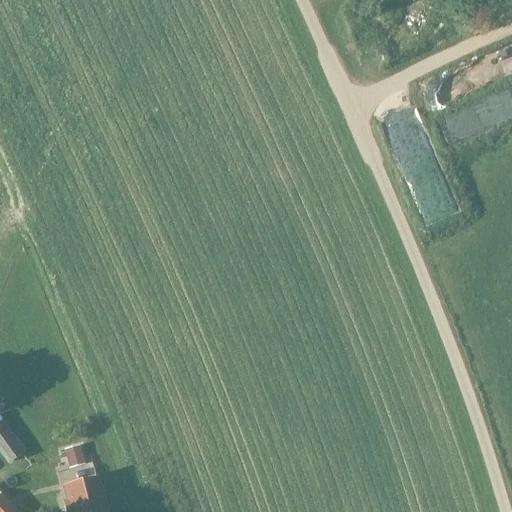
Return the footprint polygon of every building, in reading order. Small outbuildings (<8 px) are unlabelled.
[(427,73),(451,140),(511,118),(511,69),(494,76),(492,70),(506,65),(505,62),(511,59),(511,37),(510,38),(511,42),(427,73)] [(26,453),(4,422),(0,425),(0,450),(10,464),(26,453)] [(85,466),(80,447),(65,451),(70,470),(85,466)] [(103,511),(95,481),(65,489),(71,511),(103,511)] [(13,511),(0,496),(0,511),(13,511)]
